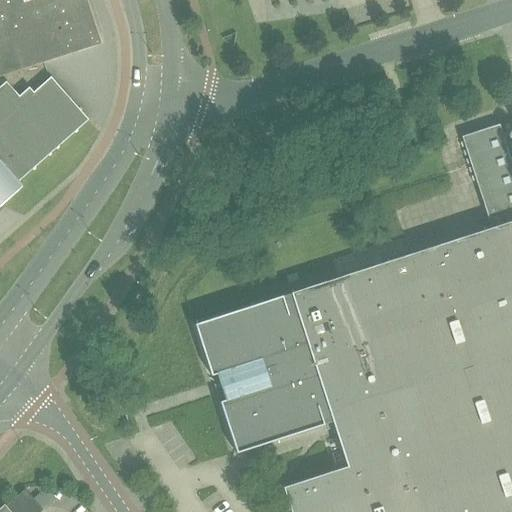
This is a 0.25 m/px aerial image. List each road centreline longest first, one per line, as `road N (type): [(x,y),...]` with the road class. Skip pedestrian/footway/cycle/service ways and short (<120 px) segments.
road 1 (unclassified): [(169,97),(254,93),(511,11)]
road 2 (tertiary): [(15,375),(115,227),(157,143),(169,97)]
road 3 (tertiary): [(140,94),(109,170),(0,325)]
road 4 (unclassified): [(123,511),(74,440),(15,375)]
